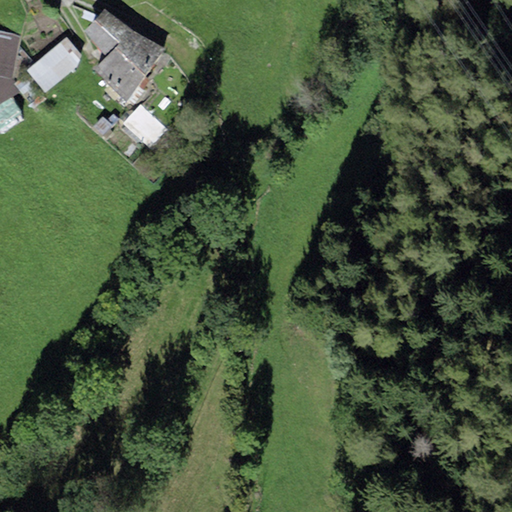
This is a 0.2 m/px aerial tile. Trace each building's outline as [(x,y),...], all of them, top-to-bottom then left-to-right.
[(127,101),(166,49),(134,31),(106,10),(84,31),(108,58),(96,70),(127,101)] [(12,79),(21,35),(0,30),(0,104),(17,95),(12,79)] [(67,38),(27,70),(46,93),(75,69),(83,56),(67,38)] [(151,149),(168,129),(141,105),(124,124),(151,149)] [(104,136),(113,126),(104,117),(94,127),(104,136)]
